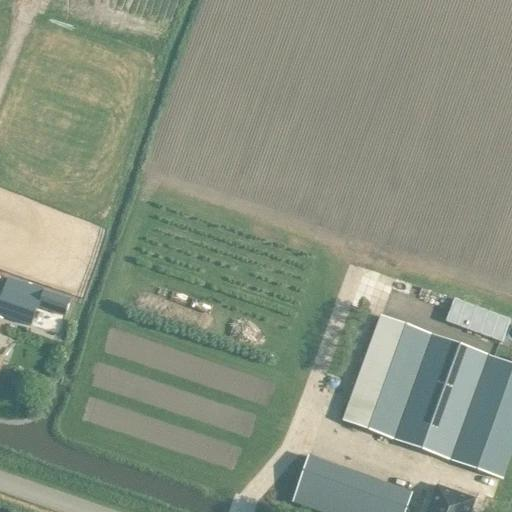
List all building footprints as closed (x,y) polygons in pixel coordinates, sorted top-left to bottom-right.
[(49,308),(54,294),(7,278),(3,288),(0,296),(0,314),(31,325),(38,304),(49,308)] [(65,283),(57,297),(72,306),(80,291),(65,283)] [(509,322),(453,302),(445,324),(501,344),(509,322)] [(399,442),(502,479),(511,451),(511,363),(449,340),(435,336),(377,315),(340,421),(399,442)] [(292,503),(317,511),(403,511),(411,493),(308,455),(292,503)] [(468,511),(473,498),(436,485),(426,511),(468,511)]
